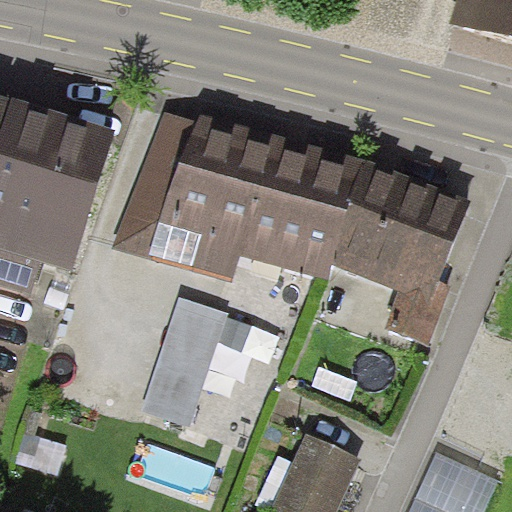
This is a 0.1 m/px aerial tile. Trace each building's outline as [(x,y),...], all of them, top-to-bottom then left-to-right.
[(511,0),(446,0),(440,19),(511,42),(511,0)] [(101,133),(0,102),(0,253),(59,271),(101,133)] [(353,163),(186,115),(140,253),(229,279),(235,260),(326,288),(329,271),(353,163)] [(459,211),(353,163),(329,271),(401,296),(393,337),(421,349),(441,296),(428,290),(459,211)] [(181,311),(146,420),(191,434),(226,326),(181,311)] [(336,511),(356,465),(297,441),(267,511),(336,511)] [(437,511),(458,470),(427,455),(400,511),(437,511)]
